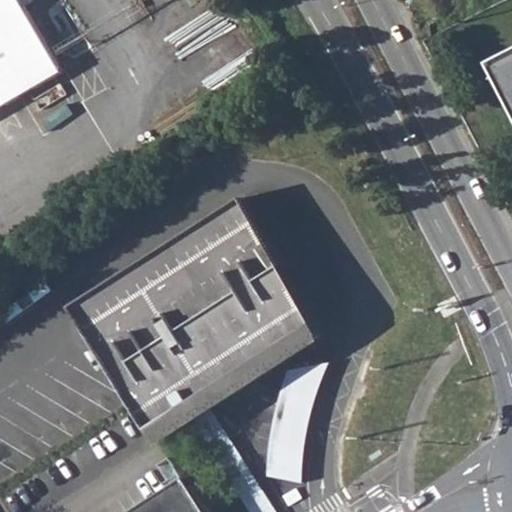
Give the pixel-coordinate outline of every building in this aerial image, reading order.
[(0,0),(0,109),(64,71),(22,0),(0,0)] [(511,49),(490,60),(511,104),(511,49)] [(178,103),(191,125),(217,110),(204,88),(178,103)] [(337,340),(255,193),(77,307),(170,449),(228,411),(257,392),(337,340)] [(279,511),(219,418),(202,428),(252,511),(279,511)] [(271,476),(303,480),(303,466),(305,452),(272,448),(271,461),(271,476)] [(215,511),(198,486),(195,487),(189,477),(133,511),(215,511)]
